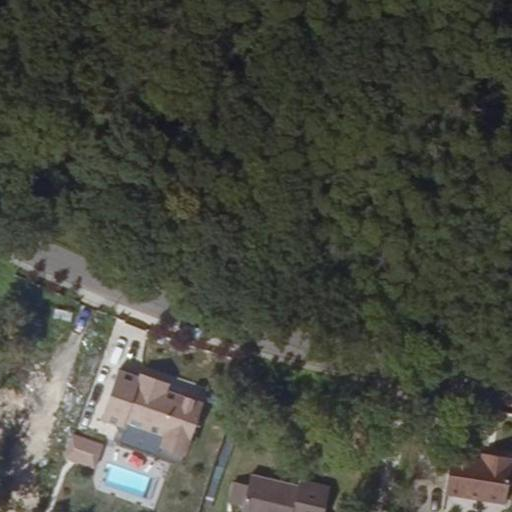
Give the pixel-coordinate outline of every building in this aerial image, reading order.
[(189,442),(203,402),(166,390),(168,382),(141,373),(140,376),(119,369),(103,418),(125,425),(127,422),(189,442)] [(482,458),(483,451),(472,449),(471,456),(482,458)] [(503,455),(483,451),(482,458),(471,456),(441,450),(434,488),(495,500),(503,455)] [(249,474),(246,486),(241,507),(239,511),(321,511),(327,488),(298,480),(295,486),(249,474)] [(241,507),(246,486),(230,483),(226,503),(241,507)]
